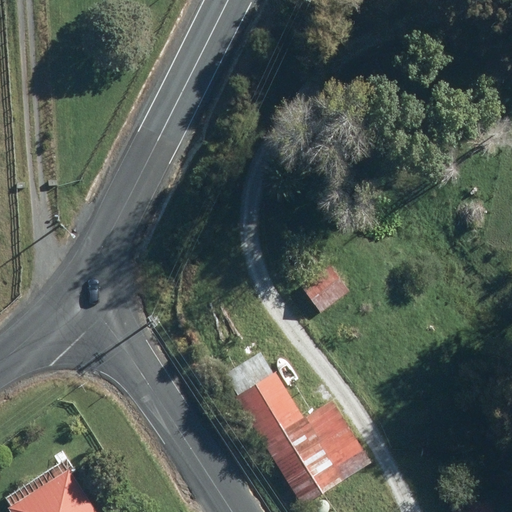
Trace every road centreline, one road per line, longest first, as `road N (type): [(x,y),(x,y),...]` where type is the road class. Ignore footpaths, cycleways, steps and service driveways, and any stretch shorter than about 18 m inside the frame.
road 1 (tertiary): [(73,295),(229,0)]
road 2 (tertiary): [(73,295),(135,362),(231,511)]
